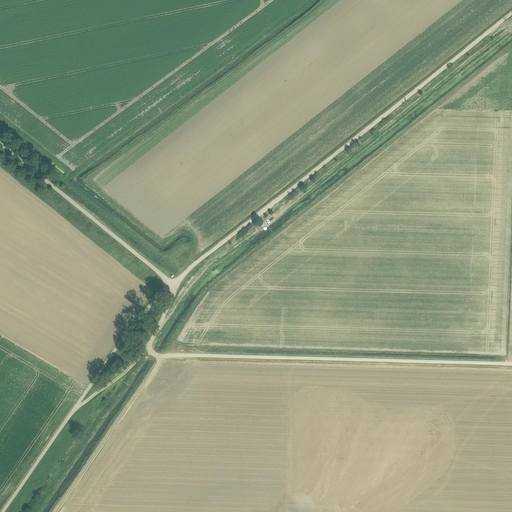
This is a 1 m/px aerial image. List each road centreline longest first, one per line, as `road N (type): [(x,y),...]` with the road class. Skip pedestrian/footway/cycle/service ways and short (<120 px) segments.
road 1 (unclassified): [(3,511),(124,335),(169,285),(0,143)]
road 2 (track): [(511,13),(169,285)]
road 3 (track): [(149,348),(162,355),(508,362)]
